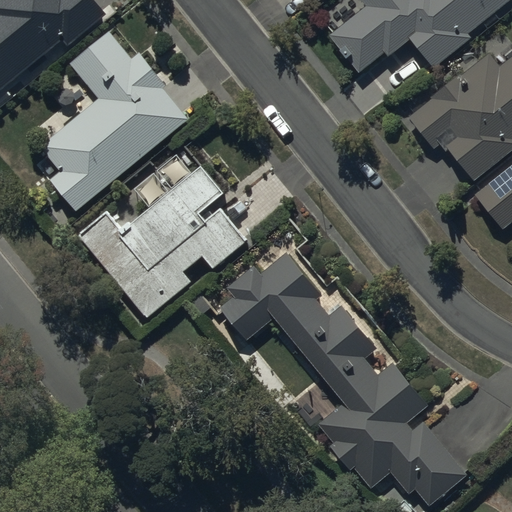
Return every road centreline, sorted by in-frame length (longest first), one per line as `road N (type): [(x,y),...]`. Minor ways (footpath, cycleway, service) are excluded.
road 1 (residential): [(220,0),(511,335)]
road 2 (residential): [(0,297),(174,511)]
